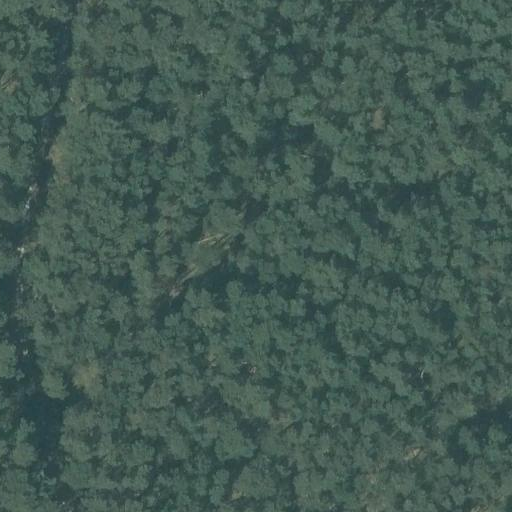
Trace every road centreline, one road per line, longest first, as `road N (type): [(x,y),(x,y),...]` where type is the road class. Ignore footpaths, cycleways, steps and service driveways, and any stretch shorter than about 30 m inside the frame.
road 1 (track): [(70,0),(15,232),(17,301),(70,511)]
road 2 (track): [(346,511),(511,394)]
